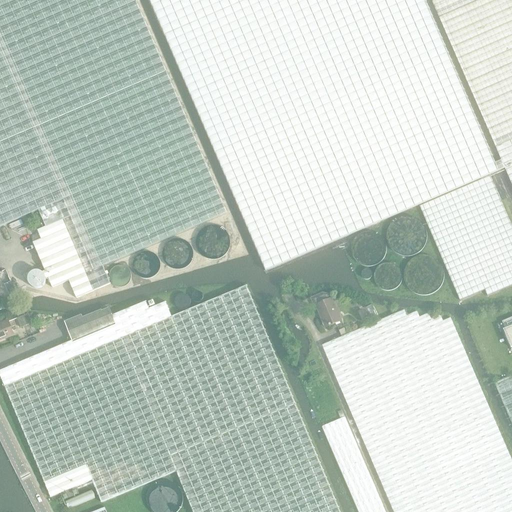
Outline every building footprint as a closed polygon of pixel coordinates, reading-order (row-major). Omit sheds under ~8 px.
[(0,0),(0,228),(38,212),(45,228),(62,221),(93,292),(110,285),(102,267),(227,214),(134,0),(0,0)] [(511,227),(490,177),(505,170),(502,161),(496,164),(425,0),(150,0),(165,35),(266,269),(267,272),(420,208),(460,301),(484,291),(487,297),(511,286),(511,227)] [(511,0),(431,0),(502,161),(505,170),(511,186),(511,0)] [(68,282),(76,299),(93,292),(62,221),(45,228),(37,232),(41,241),(33,244),(45,273),(41,275),(38,272),(35,271),(32,272),(29,275),(28,278),(28,282),(29,285),(32,288),(35,289),(39,288),(42,287),(44,284),(44,281),(48,279),(52,289),(68,282)] [(427,241),(427,238),(426,234),(424,231),(422,228),(419,226),(416,224),(412,223),(409,223),(405,224),(402,225),(399,227),(397,229),(394,232),(393,235),(392,238),(392,241),(392,244),(394,248),(396,251),(398,254),(401,256),(404,257),(408,258),(411,258),(415,257),(418,256),(420,255),(422,253),(424,250),(426,247),(426,244),(427,241)] [(232,242),(232,239),(231,235),(230,233),(228,230),(225,228),(223,226),(220,225),(216,225),(213,225),(209,226),(207,227),(204,229),(202,231),(200,235),(198,238),(198,242),(198,245),(199,249),(201,252),(203,254),(205,256),(208,258),(210,259),(214,259),(218,259),(221,258),(224,257),(227,255),(229,252),(231,249),(232,246),(232,242)] [(195,254),(195,253),(195,251),(194,248),(192,245),(190,242),(187,240),(184,238),(179,237),(176,237),(173,238),(170,240),(168,241),(166,243),(164,246),(163,249),(162,252),(162,255),(163,259),(164,262),(166,265),(169,267),(171,268),(174,269),(178,270),(181,270),(184,269),(187,268),(190,265),(192,263),(193,260),(194,257),(195,254)] [(386,251),(386,248),(385,245),(384,243),(382,241),(380,239),(377,238),(373,237),(370,237),(368,238),(365,239),(363,241),(361,243),(360,245),(359,248),(359,250),(359,252),(360,255),(361,257),(363,260),(367,263),(369,263),(372,264),(374,264),(377,263),(379,263),(381,261),(383,259),(385,257),(385,254),(386,251)] [(160,264),(159,261),(159,258),(156,255),(153,252),(150,251),(148,251),(145,251),(142,252),(138,254),(136,256),(135,258),(134,261),(134,263),(134,265),(135,268),(136,270),(138,272),(139,274),(141,275),(144,276),(146,277),(149,276),(151,276),(154,274),(156,273),(158,269),(159,266),(160,264)] [(130,274),(129,272),(129,269),(126,266),(123,264),(121,263),(119,262),(115,263),(111,265),(109,267),(108,269),(107,271),(107,273),(107,276),(108,278),(109,279),(110,281),(112,283),(114,284),(116,285),(118,285),(121,285),(123,284),(126,282),(128,278),(129,276),(130,274)] [(444,281),(444,280),(444,277),(443,274),(441,270),(439,268),(437,266),(433,264),(430,263),(426,263),(423,264),(419,265),(416,267),(414,269),(412,271),(411,274),(410,277),(410,281),(410,284),(411,287),(413,291),(415,293),(418,295),(420,296),(423,297),(427,298),(431,297),(434,296),(437,294),(439,293),(441,290),(443,287),(444,284),(444,281)] [(403,280),(403,279),(402,277),(402,274),(401,272),(399,270),(397,268),(395,267),(392,266),(390,265),(387,265),(385,266),(382,267),(379,269),(378,271),(376,273),(375,276),(375,279),(375,281),(376,284),(377,287),(379,288),(381,290),(383,292),(386,293),(388,293),(392,293),(394,292),(397,290),(398,289),(400,287),(402,284),(402,282),(403,280)] [(23,276),(11,281),(17,293),(29,288),(23,276)] [(10,296),(16,294),(11,282),(5,285),(10,296)] [(138,305),(112,315),(116,325),(73,342),(72,341),(0,370),(0,374),(44,481),(85,463),(92,480),(102,502),(176,471),(192,511),(338,511),(295,403),(291,398),(247,289),(175,317),(168,300),(141,310),(138,305)] [(316,307),(325,329),(341,321),(332,299),(330,300),(328,295),(322,294),(311,299),(314,308),(316,307)] [(68,330),(72,341),(73,342),(116,325),(112,315),(109,309),(101,312),(101,311),(82,319),(81,316),(65,323),(68,330)] [(511,511),(511,463),(450,319),(443,322),(440,316),(431,320),(428,314),(419,318),(417,312),(407,316),(404,311),(394,315),(385,319),(322,346),(393,511),(511,511)] [(32,324),(28,314),(17,318),(21,328),(32,324)] [(511,317),(502,322),(505,329),(503,330),(504,330),(505,330),(507,334),(505,334),(511,348),(511,347),(511,317)] [(0,340),(13,335),(8,321),(0,324),(0,340)] [(344,329),(338,331),(341,338),(347,335),(344,329)] [(511,374),(494,383),(511,424),(511,374)] [(345,418),(342,410),(337,412),(341,420),(322,428),(358,511),(385,511),(344,418),(345,418)] [(51,498),(92,480),(85,463),(44,481),(51,498)] [(178,498),(177,494),(176,492),(175,489),(173,486),(170,484),(167,483),(163,482),(158,482),(155,483),(153,484),(150,486),(148,488),(147,492),(145,495),(145,498),(145,501),(146,504),(148,507),(150,509),(152,511),(153,511),(169,511),(170,511),(173,509),(175,507),(176,504),(177,501),(178,498)]
